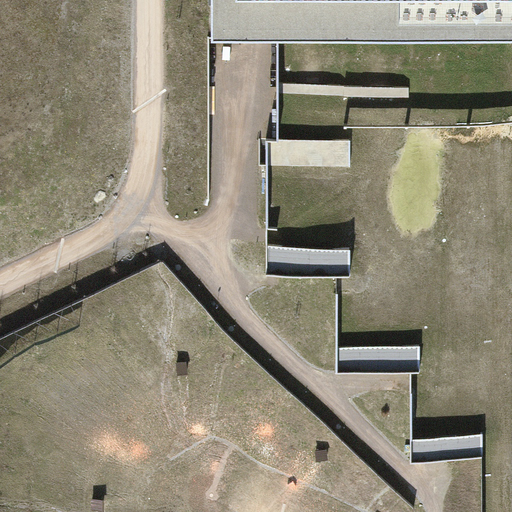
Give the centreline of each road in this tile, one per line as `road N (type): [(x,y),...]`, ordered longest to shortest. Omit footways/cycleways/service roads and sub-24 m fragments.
road 1 (track): [(135,195),(209,256),(434,492),(434,511)]
road 2 (track): [(0,282),(90,239),(135,195),(151,149),(150,0)]
road 3 (track): [(200,248),(234,203),(235,60)]
